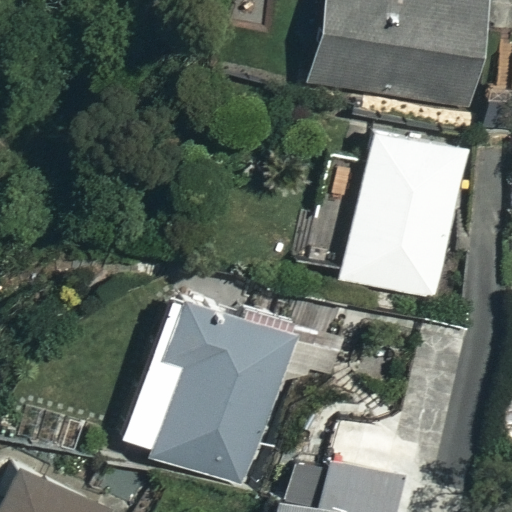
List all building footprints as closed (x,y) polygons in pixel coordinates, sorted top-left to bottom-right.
[(452,101),(467,0),(297,0),(286,75),(452,101)] [(511,0),(480,0),(476,31),(511,35),(511,0)] [(346,155),(307,149),(289,256),(328,263),(326,273),(428,289),(453,137),(352,120),(346,155)] [(280,314),(155,276),(107,432),(232,471),(280,314)] [(461,337),(363,315),(345,393),(399,405),(392,438),(435,449),(461,337)] [(91,511),(103,488),(1,439),(0,440),(0,511),(91,511)] [(412,511),(424,468),(319,441),(301,511),(343,511),(346,505),(374,511),(412,511)]
